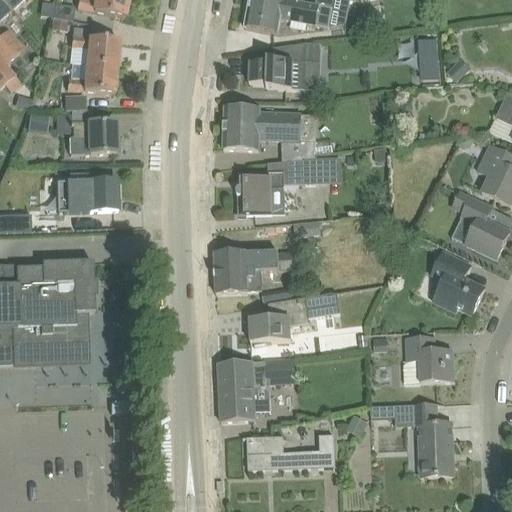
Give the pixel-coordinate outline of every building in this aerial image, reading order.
[(2,0),(0,0),(0,23),(13,12),(2,0)] [(128,0),(96,0),(96,4),(80,1),(78,11),(105,17),(125,21),(128,0)] [(251,0),(246,31),(265,35),(279,37),(281,22),(330,31),(334,10),(335,0),(317,0),(316,6),(286,1),(285,0),(251,0)] [(53,22),(67,24),(73,24),(75,9),(54,7),(52,21),(53,22)] [(67,24),(53,22),(52,32),(66,33),(67,24)] [(16,59),(0,40),(0,60),(6,68),(16,59)] [(120,44),(100,43),(72,40),(71,51),(89,52),(87,68),(118,71),(120,44)] [(437,42),(420,44),(423,83),(440,82),(437,42)] [(251,76),(250,88),(267,88),(267,92),(293,93),(305,94),(306,65),(307,47),(280,50),(280,64),(273,64),(268,64),(268,67),(251,66),(251,76)] [(0,92),(5,88),(12,96),(21,87),(15,80),(16,79),(6,68),(0,60),(0,92)] [(118,71),(87,68),(86,83),(69,82),(68,93),(115,98),(118,71)] [(511,128),(511,97),(508,96),(496,121),(511,128)] [(22,99),(19,110),(30,114),(33,102),(22,99)] [(65,99),(65,114),(87,113),(87,112),(86,99),(65,99)] [(45,105),(38,101),(33,108),(40,112),(45,105)] [(402,113),(405,116),(410,116),(413,113),(413,108),(410,104),(405,104),(401,108),(402,113)] [(225,136),(224,153),(244,154),(259,155),(260,143),(282,143),(302,144),(302,119),(302,117),(261,115),(261,112),(246,111),(226,111),(225,127),(224,136),(225,136)] [(73,114),(73,142),(69,142),(69,158),(97,158),(117,157),(116,125),(92,125),(91,114),(73,114)] [(49,120),(31,117),(28,133),(47,136),(49,120)] [(482,196),(493,201),(511,210),(511,208),(511,159),(491,149),(478,175),(489,181),(482,196)] [(386,152),(375,153),(376,166),(387,165),(386,152)] [(316,162),(296,165),(297,188),(317,187),(316,162)] [(262,218),(273,218),(273,216),(285,216),(286,191),(285,175),(261,176),(241,177),(241,190),(237,195),(241,200),(242,219),(262,218)] [(89,189),(75,189),(75,180),(56,181),(56,205),(90,204),(90,215),(98,215),(118,214),(117,184),(89,185),(89,189)] [(460,223),(475,231),(467,249),(498,263),(511,236),(486,225),(493,212),(461,197),(454,210),(464,215),(460,223)] [(0,210),(0,235),(12,235),(11,210),(0,210)] [(294,228),(296,241),(321,239),(320,225),(294,228)] [(262,296),(262,274),(294,273),(293,254),(215,257),(217,297),(262,296)] [(472,270),(454,261),(443,256),(432,279),(444,285),(435,304),(456,315),(458,312),(473,319),(486,293),(465,283),(472,270)] [(81,334),(89,334),(88,316),(95,316),(95,314),(94,301),(97,300),(97,285),(94,285),(93,265),(73,266),(43,267),(43,268),(43,271),(15,272),(15,269),(0,269),(0,369),(57,367),(56,353),(82,352),(81,334)] [(299,290),(263,296),(264,305),(301,299),(299,290)] [(270,321),(250,322),(250,329),(251,346),(254,346),(254,349),(272,346),(273,345),(292,344),(291,332),(311,329),(310,322),(341,317),(337,297),(307,302),(281,306),(283,320),(271,321),(270,321)] [(369,349),(368,338),(359,339),(360,350),(369,349)] [(375,354),(386,354),(386,341),(374,341),(375,354)] [(405,387),(421,387),(455,386),(454,354),(436,355),(436,341),(407,342),(408,365),(404,369),(405,387)] [(295,364),(219,368),(222,426),(256,424),(254,391),(268,390),(267,387),(296,385),(295,364)] [(111,416),(120,416),(124,416),(124,405),(120,405),(111,405),(111,416)] [(438,407),(395,409),(371,410),(372,420),(396,420),(396,430),(420,429),(422,481),(454,480),(452,427),(438,428),(438,407)] [(360,441),(368,426),(355,419),(346,433),(360,441)] [(248,444),(249,458),(249,474),(335,471),(335,451),(334,440),(321,440),(321,456),(285,457),(284,441),(279,441),(259,442),(244,442),(244,444),(248,444)]
